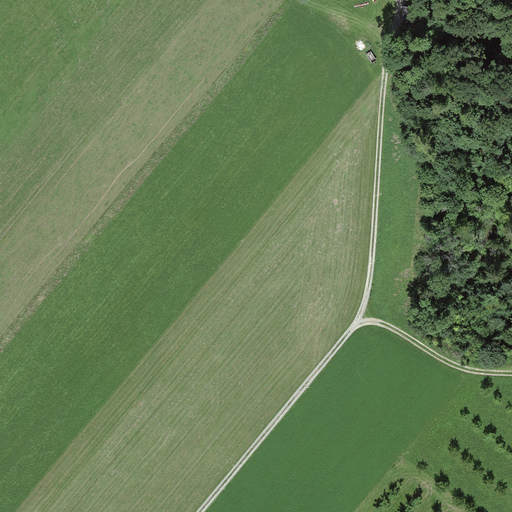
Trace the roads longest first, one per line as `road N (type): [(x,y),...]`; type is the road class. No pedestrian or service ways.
road 1 (track): [(197,511),(365,314),(387,51),(406,0)]
road 2 (track): [(365,314),(447,363),(511,377)]
